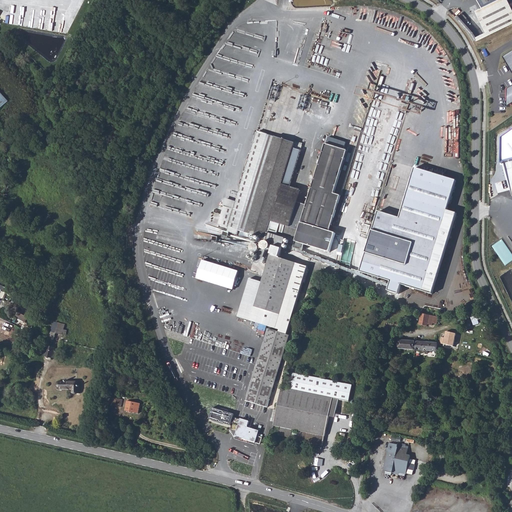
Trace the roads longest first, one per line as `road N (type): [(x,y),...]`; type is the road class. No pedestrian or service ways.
road 1 (unclassified): [(511,347),(476,258),(473,75),(447,27),(411,0)]
road 2 (secondary): [(334,511),(0,428)]
road 3 (track): [(98,209),(146,359),(198,439),(207,478)]
road 4 (track): [(229,0),(98,209)]
road 5 (track): [(359,487),(375,375),(391,341)]
